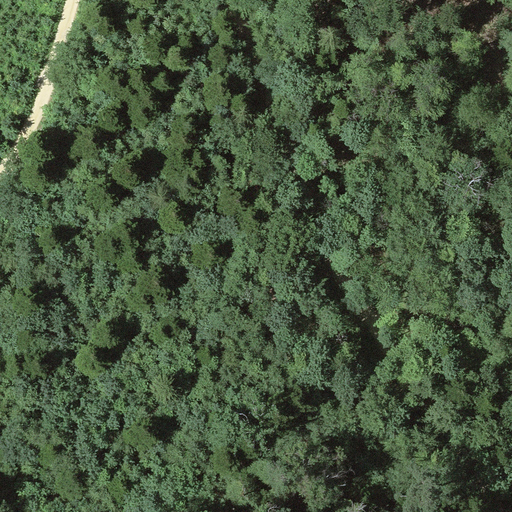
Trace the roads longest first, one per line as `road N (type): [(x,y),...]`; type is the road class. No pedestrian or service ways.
road 1 (track): [(227,0),(309,202),(415,390),(506,511)]
road 2 (track): [(0,180),(27,139),(73,0)]
